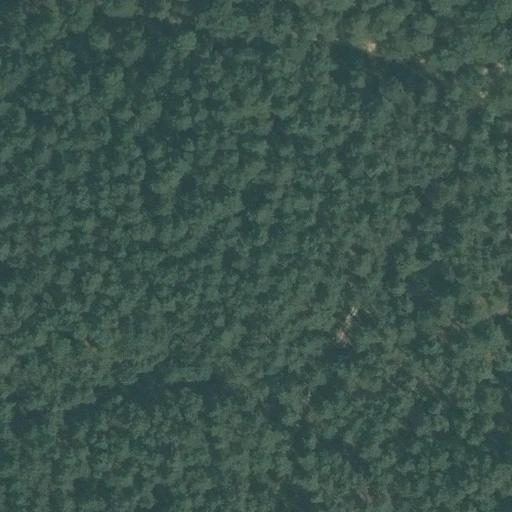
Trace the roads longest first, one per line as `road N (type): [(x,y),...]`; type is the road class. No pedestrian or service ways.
road 1 (track): [(482,67),(331,348),(260,511)]
road 2 (track): [(104,0),(511,73)]
